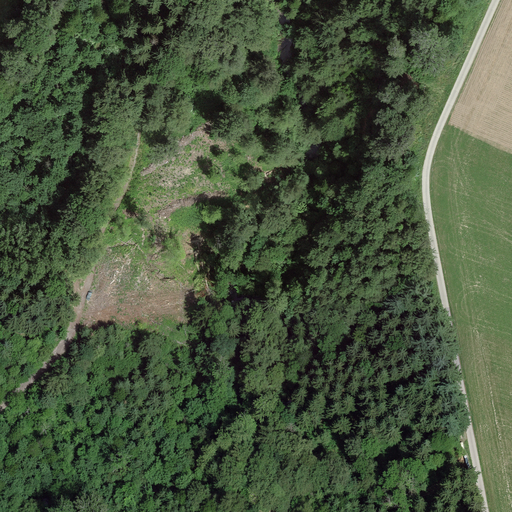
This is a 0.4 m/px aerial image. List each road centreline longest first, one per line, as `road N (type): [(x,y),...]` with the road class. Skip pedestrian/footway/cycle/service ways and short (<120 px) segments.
road 1 (track): [(494,0),(426,175),(485,511)]
road 2 (track): [(0,418),(16,408),(74,322),(212,0)]
